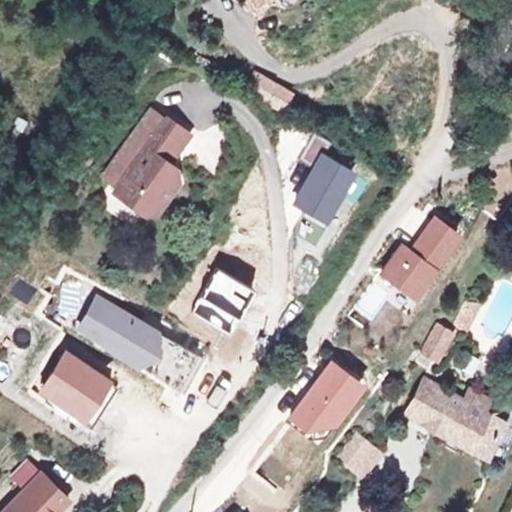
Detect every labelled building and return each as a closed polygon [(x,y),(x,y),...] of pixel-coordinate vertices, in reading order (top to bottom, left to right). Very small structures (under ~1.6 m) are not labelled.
[(256,68),(244,88),(284,113),(296,93),(256,68)] [(167,122),(152,112),(136,135),(150,145),(115,193),(144,214),(159,212),(179,183),(177,170),(162,160),(170,149),(178,154),(191,136),(168,120),(167,122)] [(150,145),(136,135),(101,182),(115,193),(150,145)] [(482,305),(464,302),(454,323),(465,334),(482,305)] [(455,332),(437,322),(421,352),(439,362),(455,332)] [(467,449),(484,462),(487,458),(493,463),(507,442),(504,440),(509,433),(488,418),(483,425),(470,414),(474,407),(434,378),(413,408),(452,438),(457,431),(472,442),(467,449)] [(470,414),(483,425),(488,418),(474,407),(470,414)] [(452,438),(467,449),(472,442),(457,431),(452,438)] [(34,435),(0,480),(0,511),(26,511),(65,459),(34,435)]
